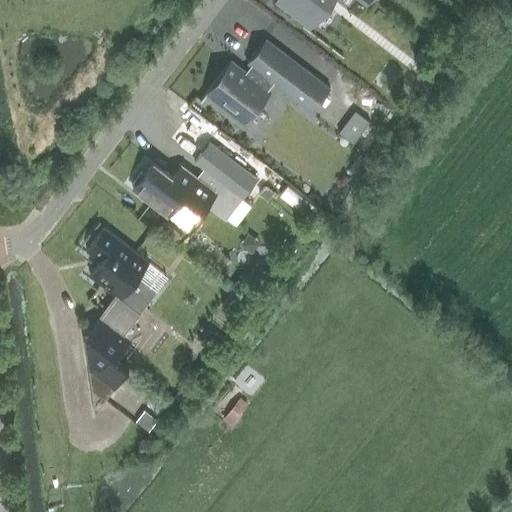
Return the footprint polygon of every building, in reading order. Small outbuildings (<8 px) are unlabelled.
[(280,0),(310,23),(327,0),(332,0),(333,0),(280,0)] [(208,92),(228,107),(231,103),(256,122),(257,121),(251,116),(268,93),(266,92),(273,82),(312,112),(330,88),(265,38),(255,51),(247,62),(250,65),(243,74),(229,63),(200,100),(201,101),(208,92)] [(369,122),(353,110),(337,132),(353,144),(369,122)] [(299,149),(309,127),(289,118),(279,140),(299,149)] [(209,142),(194,160),(203,167),(242,197),(257,178),(209,142)] [(137,183),(133,189),(167,215),(182,196),(201,211),(206,205),(225,219),(242,197),(203,167),(196,177),(181,165),(172,176),(153,162),(144,174),(141,172),(134,181),(137,183)] [(264,185),(258,192),(267,199),(273,192),(264,185)] [(126,267),(137,252),(103,227),(86,249),(101,260),(90,274),(115,294),(103,310),(103,311),(84,335),(94,413),(124,374),(128,369),(108,354),(140,313),(121,298),(137,276),(126,267)] [(255,282),(244,272),(232,285),(242,295),(255,282)] [(231,293),(223,302),(233,310),(240,302),(231,293)] [(247,402),(240,396),(223,418),(230,424),(247,402)]
